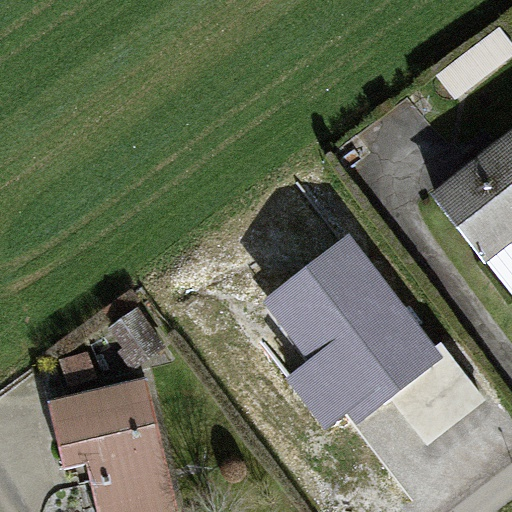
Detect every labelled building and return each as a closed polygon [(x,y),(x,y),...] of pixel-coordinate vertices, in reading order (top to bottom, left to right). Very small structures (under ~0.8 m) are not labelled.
[(511,60),(499,43),(446,84),(460,102),(511,61),(511,60)] [(511,132),(435,190),(479,249),(511,224),(511,132)] [(348,239),(263,303),(307,360),(287,374),(333,435),(437,356),(348,239)] [(147,348),(126,313),(103,327),(124,361),(147,348)] [(168,511),(144,385),(49,403),(62,473),(92,467),(100,511),(168,511)]
